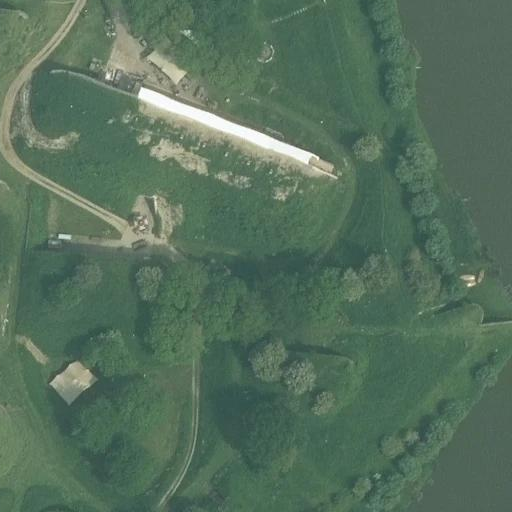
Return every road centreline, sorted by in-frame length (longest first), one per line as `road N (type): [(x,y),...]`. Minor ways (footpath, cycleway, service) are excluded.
road 1 (track): [(175,249),(305,260),(322,251),(343,220),(351,169),(329,141),(147,65)]
road 2 (track): [(23,196),(19,369),(99,511)]
road 3 (track): [(152,511),(178,475),(184,439),(188,281),(175,249)]
road 4 (track): [(28,172),(11,162),(6,113),(78,0)]
road 5 (track): [(175,249),(28,172)]
